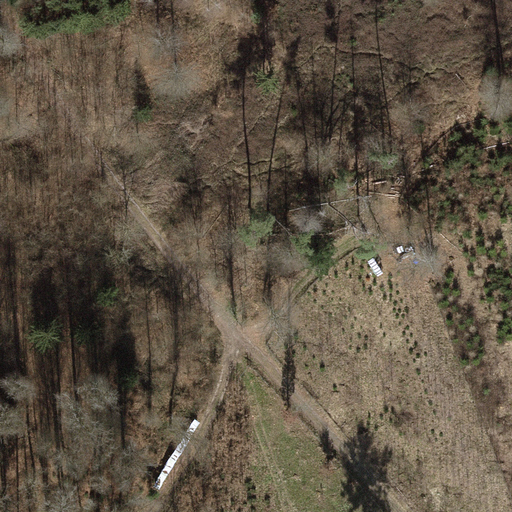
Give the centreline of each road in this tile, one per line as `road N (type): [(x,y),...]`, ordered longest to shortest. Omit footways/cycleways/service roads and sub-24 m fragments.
road 1 (track): [(398,511),(164,246),(0,8)]
road 2 (track): [(155,511),(205,433),(225,371),(246,345)]
